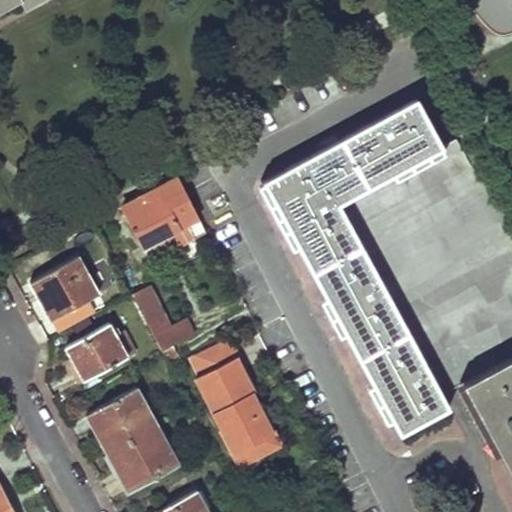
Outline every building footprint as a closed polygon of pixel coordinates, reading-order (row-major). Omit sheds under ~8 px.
[(0,0),(0,9),(17,0),(19,0),(24,8),(38,0),(0,0)] [(301,160),(262,181),(334,314),(381,400),(398,431),(446,406),(439,393),(460,383),(481,422),(511,477),(511,361),(509,356),(511,354),(511,226),(462,134),(440,147),(414,99),(377,119),(301,160)] [(204,234),(176,181),(120,210),(141,248),(185,226),(192,240),(204,234)] [(47,321),(95,295),(75,256),(26,282),(47,321)] [(159,350),(190,335),(182,318),(166,326),(147,286),(130,295),(159,350)] [(62,348),(82,382),(133,354),(123,335),(115,339),(107,324),(62,348)] [(187,357),(207,347),(199,331),(179,342),(187,357)] [(238,466),(277,446),(250,393),(252,392),(235,357),(232,359),(222,339),(207,347),(187,357),(185,358),(194,377),(193,378),(238,466)] [(103,454),(155,427),(133,387),(83,415),(103,454)] [(155,427),(103,454),(125,492),(177,464),(155,427)] [(151,511),(207,511),(195,488),(151,511)] [(0,511),(8,511),(0,494),(0,511)]
